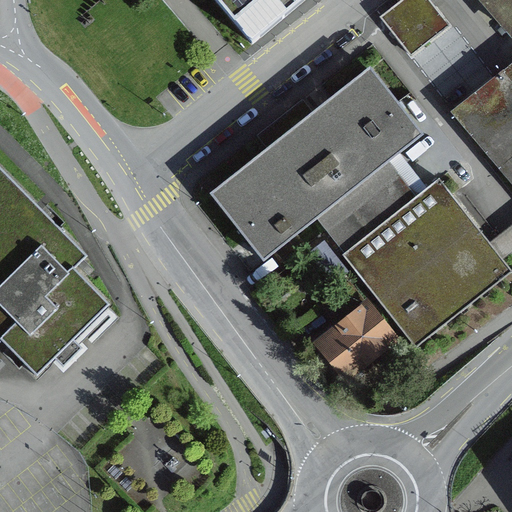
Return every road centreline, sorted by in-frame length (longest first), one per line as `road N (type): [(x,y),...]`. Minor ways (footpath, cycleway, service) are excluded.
road 1 (residential): [(329,451),(132,181)]
road 2 (unclassified): [(132,181),(356,0)]
road 3 (residential): [(132,181),(56,82),(19,54)]
road 4 (secondary): [(417,458),(511,363)]
